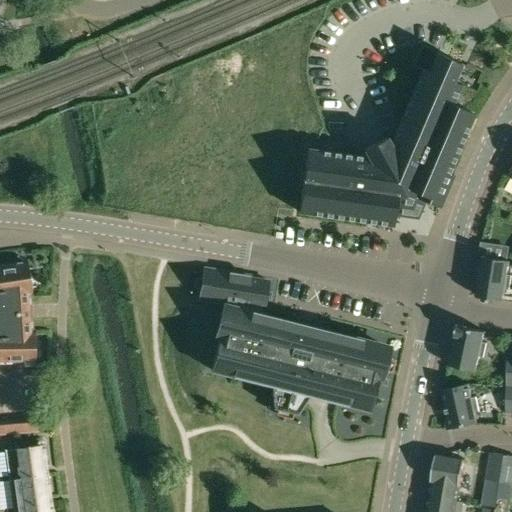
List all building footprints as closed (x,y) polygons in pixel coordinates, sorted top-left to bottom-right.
[(308,149),(300,212),(394,225),(397,206),(415,197),(440,208),(454,175),(449,173),(475,113),(453,104),(461,85),(453,81),(461,63),(438,53),(430,71),(424,69),(392,145),(381,141),(365,150),(369,157),(308,149)] [(482,257),(476,296),(503,300),(505,290),(509,290),(511,276),(507,275),(510,261),(482,257)] [(26,263),(0,267),(0,361),(34,361),(33,333),(29,333),(29,312),(27,292),(30,291),(26,263)] [(195,279),(193,286),(207,294),(207,298),(232,302),(231,306),(227,305),(226,311),(222,310),(219,321),(223,322),(211,370),(272,386),(273,408),(278,409),(276,415),(292,418),(293,413),(297,414),(310,395),(370,410),(380,371),(391,370),(394,359),(379,349),(380,344),(318,328),(319,321),(318,321),(317,325),(299,320),(300,316),(299,316),(297,322),(260,313),(261,307),(265,308),(266,300),(270,300),(272,290),(268,289),(269,281),(211,272),(210,276),(195,279)] [(457,328),(449,365),(476,371),(480,356),(483,357),(487,343),(483,342),(485,332),(460,327),(460,329),(457,328)] [(469,384),(441,390),(448,418),(445,419),(447,430),(450,429),(476,423),(477,423),(475,412),(479,411),(476,397),(472,398),(469,384)] [(38,419),(0,422),(0,434),(39,431),(38,419)] [(44,444),(6,449),(9,479),(48,474),(44,444)] [(491,453),(486,479),(500,482),(504,455),(491,453)] [(433,481),(430,496),(457,501),(464,460),(450,457),(436,455),(436,456),(431,481),(433,481)] [(511,456),(504,455),(500,482),(511,483),(511,456)] [(48,474),(9,479),(13,508),(52,502),(48,474)] [(430,496),(427,511),(455,511),(457,501),(430,496)] [(53,511),(52,502),(13,508),(13,511),(53,511)]
